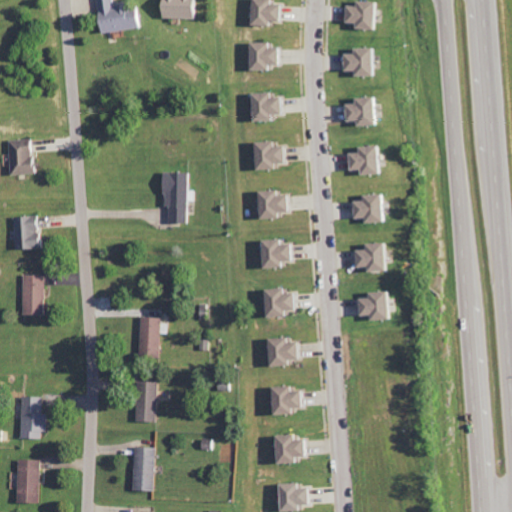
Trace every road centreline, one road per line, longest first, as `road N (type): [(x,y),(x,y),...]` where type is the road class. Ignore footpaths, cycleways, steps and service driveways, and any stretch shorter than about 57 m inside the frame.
road 1 (trunk): [(443,0),(479,511)]
road 2 (residential): [(63,0),(92,374),(86,511)]
road 3 (residential): [(316,0),(313,81),(343,511)]
road 4 (trunk): [(511,429),(482,0)]
